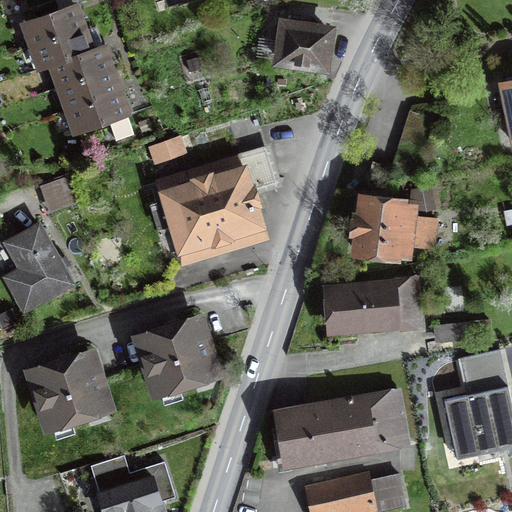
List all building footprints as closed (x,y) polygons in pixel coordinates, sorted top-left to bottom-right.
[(103,44),(90,49),(86,39),(78,15),(74,4),(29,19),(44,65),(55,61),(81,136),(109,126),(114,139),(134,132),(122,100),(115,79),(107,56),(103,44)] [(331,27),(282,21),(276,63),(325,70),(331,27)] [(511,76),(501,78),(511,133),(511,76)] [(411,108),(390,162),(418,173),(439,119),(411,108)] [(147,150),(153,167),(184,156),(178,139),(147,150)] [(268,149),(144,186),(165,256),(258,229),(247,190),(278,181),(268,149)] [(390,169),(373,163),(369,172),(386,178),(390,169)] [(424,201),(357,198),(354,260),(414,264),(415,251),(437,252),(439,222),(422,221),(424,201)] [(0,278),(0,279),(21,318),(76,288),(40,221),(0,242),(0,244),(15,271),(0,278)] [(426,276),(320,282),(323,333),(429,327),(426,276)] [(205,313),(131,336),(151,401),(228,375),(205,313)] [(473,322),(440,323),(441,341),(474,339),(473,322)] [(97,349),(27,370),(48,442),(119,421),(97,349)] [(398,391),(286,409),(294,461),(406,443),(398,391)] [(511,404),(509,392),(446,405),(457,457),(511,445),(511,404)] [(89,467),(104,511),(157,511),(155,504),(176,498),(164,462),(132,472),(126,455),(89,467)] [(412,472),(320,492),(324,511),(392,511),(419,506),(412,472)]
